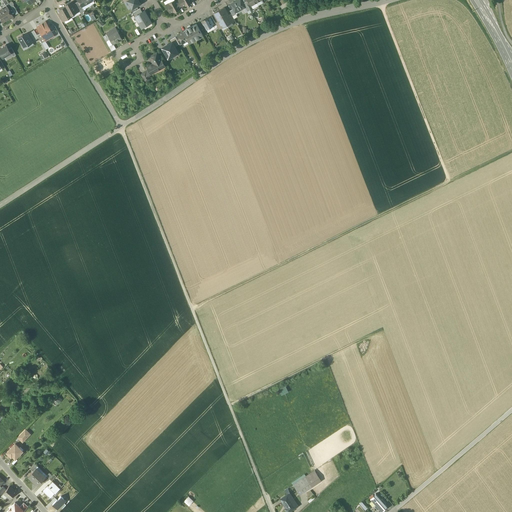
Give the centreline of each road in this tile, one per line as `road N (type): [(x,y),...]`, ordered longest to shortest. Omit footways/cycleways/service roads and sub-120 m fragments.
road 1 (track): [(121,127),(263,492)]
road 2 (residential): [(121,127),(254,38),(384,0)]
road 3 (track): [(448,180),(191,307)]
road 4 (track): [(511,151),(448,180),(380,1)]
road 5 (track): [(229,405),(380,329)]
road 6 (unclassified): [(511,410),(397,507)]
road 7 (residential): [(0,205),(121,127)]
